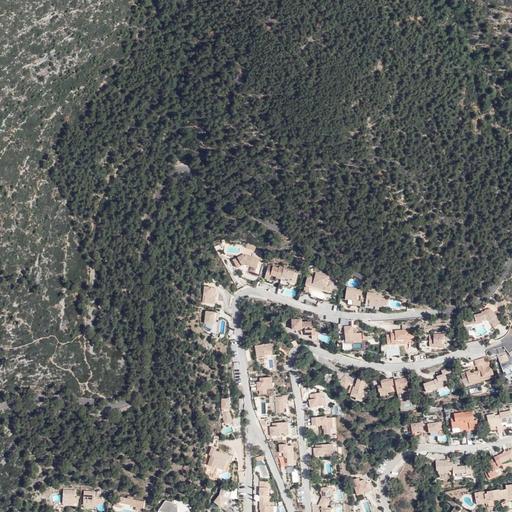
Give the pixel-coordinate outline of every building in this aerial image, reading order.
[(243,254),(232,259),(236,266),(244,262),(248,263),(247,265),(256,267),(258,258),(243,254)] [(281,278),(283,270),(284,268),(279,267),(279,269),(269,265),(266,275),(271,277),(271,276),(276,277),(281,278)] [(298,274),(283,270),(281,278),(288,280),(292,281),(291,283),(295,284),(298,274)] [(325,288),(324,290),(331,292),(333,283),(327,282),(329,277),(316,273),(315,278),(307,276),(303,292),(310,295),(312,288),(313,285),(325,288)] [(212,296),(215,294),(216,289),(205,287),(203,303),(211,304),(212,296)] [(348,294),(347,301),(349,304),(360,305),(361,301),(357,301),(357,294),(361,295),(362,289),(346,288),(346,294),(348,294)] [(366,300),(369,300),(368,305),(382,308),(383,306),(386,306),(387,299),(381,298),(381,296),(375,295),(375,293),(367,292),(366,300)] [(471,322),(471,324),(476,323),(477,324),(485,322),(485,320),(487,319),(493,328),(501,322),(490,309),(484,310),(485,311),(481,312),(481,314),(474,315),(474,317),(469,318),(469,317),(462,318),(463,324),(471,322)] [(218,321),(218,319),(217,319),(217,315),(219,315),(219,313),(206,312),(205,324),(213,325),(214,320),(218,321)] [(312,333),(312,329),(312,322),(302,323),(302,320),(292,320),(292,330),(302,329),(302,328),(305,328),(305,329),(305,332),(312,333)] [(388,345),(415,343),(414,329),(413,329),(412,324),(402,325),(403,330),(395,330),(395,332),(391,333),(391,335),(387,335),(388,345)] [(352,339),(360,339),(360,334),(356,334),(356,330),(352,330),(352,327),(344,328),(345,340),(352,339)] [(433,345),(444,345),(444,335),(434,335),(433,337),(429,337),(429,346),(433,346),(433,345)] [(343,349),(352,349),(352,340),(343,340),(343,349)] [(455,352),(458,351),(460,349),(456,343),(452,346),(455,352)] [(268,345),(255,346),(256,357),(265,356),(264,352),(269,352),(268,345)] [(507,352),(499,355),(506,375),(511,372),(511,348),(507,351),(507,352)] [(485,364),(483,358),(475,360),(477,367),(477,366),(480,365),(485,364)] [(489,363),(485,364),(480,365),(482,371),(479,371),(471,374),(471,371),(466,373),(468,379),(469,382),(483,378),(484,379),(494,376),(492,368),(491,368),(489,363)] [(449,369),(441,372),(443,375),(436,377),(437,380),(434,381),(436,390),(445,387),(444,385),(448,384),(445,375),(450,373),(449,369)] [(362,396),(364,390),(366,391),(367,387),(364,386),(367,378),(358,375),(356,383),(360,384),(359,388),(354,386),(349,384),(352,382),(345,375),(338,381),(348,392),(350,393),(349,395),(355,397),(355,399),(363,402),(365,397),(362,396)] [(494,377),(494,376),(484,379),(483,378),(469,382),(470,384),(494,377)] [(271,383),(271,378),(260,379),(260,383),(257,383),(257,391),(259,391),(259,394),(264,394),(263,389),(270,389),(270,383),(271,383)] [(389,379),(381,381),(382,386),(380,386),(378,387),(379,393),(380,393),(387,391),(387,394),(397,392),(395,381),(394,379),(389,380),(389,379)] [(406,379),(395,381),(397,392),(398,396),(409,394),(406,379)] [(321,393),(310,395),(311,400),(309,400),(309,404),(310,404),(311,408),(317,407),(317,405),(326,404),(325,395),(321,393)] [(285,400),(284,396),(282,396),(282,397),(275,398),(276,414),(286,412),(286,408),(283,408),(282,401),(285,400)] [(224,422),(231,419),(229,413),(229,409),(229,408),(229,400),(222,400),(222,415),(224,422)] [(501,413),(501,416),(504,430),(508,430),(506,423),(508,423),(509,424),(511,423),(511,412),(511,411),(501,413)] [(467,427),(465,413),(465,412),(456,413),(456,421),(453,422),(454,428),(461,427),(467,427)] [(474,412),(465,413),(467,427),(467,429),(479,428),(478,421),(475,421),(474,412)] [(496,414),(490,415),(490,419),(489,419),(490,424),(497,423),(498,427),(499,433),(504,432),(504,430),(501,416),(496,416),(496,414)] [(326,416),(311,417),(311,425),(322,424),(322,428),(324,428),(324,434),(330,434),(330,429),(332,428),(331,417),(326,418),(326,416)] [(422,422),(411,423),(412,430),(410,430),(410,436),(422,436),(421,431),(421,427),(423,427),(422,422)] [(438,422),(427,424),(428,427),(430,427),(431,432),(431,436),(440,436),(440,430),(438,422)] [(275,435),(279,434),(285,434),(285,435),(289,435),(288,423),(276,424),(276,428),(274,428),(272,428),(272,436),(275,436),(275,435)] [(291,461),(294,461),(293,447),(287,447),(287,445),(280,446),(280,454),(285,454),(285,467),(292,467),(291,461)] [(330,455),(335,455),(334,445),(316,446),(317,450),(315,450),(315,456),(324,456),(324,455),(330,455)] [(228,456),(222,454),(218,453),(215,452),(216,449),(211,448),(208,456),(210,457),(207,466),(222,471),(228,456)] [(493,461),(487,463),(489,468),(487,469),(491,479),(499,475),(498,473),(501,472),(500,467),(503,466),(499,457),(495,459),(497,461),(494,462),(493,461)] [(443,475),(450,475),(450,470),(454,470),(454,474),(463,473),(463,476),(472,476),(471,466),(457,466),(457,464),(453,464),(453,462),(449,462),(449,460),(436,460),(437,470),(439,473),(443,473),(443,475)] [(366,484),(364,481),(360,482),(359,479),(353,481),(358,495),(373,490),(371,483),(366,484)] [(268,489),(271,489),(268,483),(260,483),(259,502),(267,502),(267,497),(268,497),(268,489)] [(499,490),(493,491),(495,500),(505,499),(505,503),(511,502),(511,498),(511,495),(511,485),(506,486),(507,490),(499,491),(499,490)] [(228,498),(230,491),(222,489),(220,495),(215,502),(226,511),(229,508),(225,504),(227,502),(228,498)] [(321,502),(328,506),(330,501),(334,501),(333,489),(330,489),(322,489),(322,498),(321,502)] [(76,491),(64,490),(63,501),(69,502),(68,503),(75,503),(79,503),(79,498),(75,498),(76,491)] [(95,492),(84,491),(83,505),(88,505),(88,503),(90,503),(94,503),(95,492)] [(495,500),(493,491),(486,492),(487,494),(484,494),(483,491),(475,493),(476,497),(479,497),(479,502),(486,501),(486,496),(489,496),(490,503),(488,503),(489,507),(495,507),(495,500)] [(132,506),(136,506),(140,507),(141,501),(133,499),(133,497),(128,496),(127,498),(120,497),(120,500),(115,499),(114,506),(119,507),(119,505),(123,506),(131,507),(132,506)] [(479,497),(476,497),(477,504),(488,503),(490,503),(489,496),(486,496),(486,501),(479,502),(479,497)] [(144,501),(141,501),(140,507),(136,506),(135,510),(142,511),(144,501)] [(160,503),(157,511),(190,511),(186,505),(178,503),(177,506),(173,505),(173,502),(165,501),(163,504),(160,503)] [(270,507),(271,502),(267,502),(259,502),(259,507),(260,506),(260,511),(272,511),(273,507),(270,507)] [(326,509),(328,506),(321,502),(319,506),(322,507),(323,508),(322,511),(321,511),(333,511),(333,508),(326,509)]
